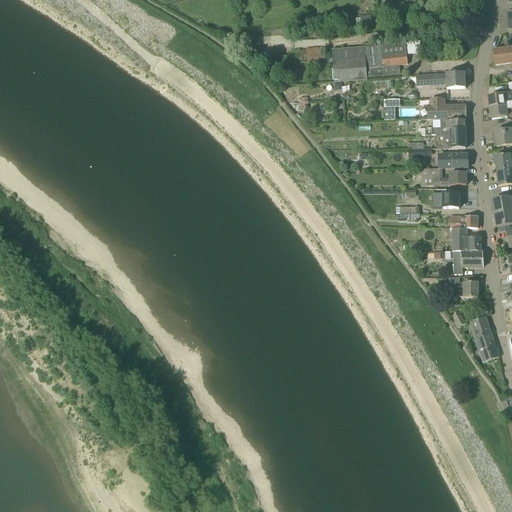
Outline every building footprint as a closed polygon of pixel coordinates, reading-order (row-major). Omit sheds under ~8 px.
[(360,18),(360,19),(347,21),(349,31),(362,29),(362,28),(372,27),(371,16),(360,18)] [(317,29),(318,32),(315,33),(316,38),(319,37),(319,39),(326,38),(325,28),(317,29)] [(362,44),(363,49),(332,52),(334,83),(367,81),(367,79),(386,77),(385,68),(408,65),(407,56),(421,54),(420,42),(369,48),(369,43),(362,44)] [(306,49),(307,66),(320,64),(318,48),(306,49)] [(511,49),(494,52),(496,66),(511,63),(511,49)] [(446,86),(446,90),(465,90),(465,74),(434,75),(415,76),(416,87),(446,86)] [(511,93),(509,94),(488,97),(490,109),(498,108),(498,110),(506,109),(506,111),(511,110),(511,111),(511,93)] [(431,120),(440,120),(446,120),(465,120),(466,120),(466,107),(444,107),(444,99),(431,99),(431,100),(429,100),(430,106),(427,106),(427,120),(431,120)] [(308,103),(308,101),(301,102),(302,103),(301,106),(300,105),(298,111),(306,114),(308,108),(306,107),(308,103)] [(394,121),(394,108),(384,108),(384,121),(394,121)] [(490,109),(491,121),(511,117),(511,111),(511,110),(506,111),(506,109),(498,110),(498,108),(490,109)] [(465,130),(464,122),(446,122),(446,120),(440,120),(440,129),(432,129),(432,136),(436,136),(451,135),(451,130),(465,130)] [(436,150),(442,150),(451,150),(465,150),(465,130),(451,130),(451,135),(436,136),(436,150)] [(511,130),(511,131),(494,133),(497,148),(511,145),(511,130)] [(452,156),(438,156),(439,169),(468,169),(467,156),(452,156)] [(497,172),(511,171),(511,170),(511,156),(510,157),(510,156),(495,158),(497,172)] [(424,170),(421,170),(417,170),(417,178),(421,178),(421,186),(440,187),(466,186),(466,174),(450,174),(450,180),(442,180),(442,170),(424,170)] [(498,187),(511,185),(511,170),(511,171),(497,172),(498,187)] [(458,209),(459,194),(432,194),(431,209),(458,209)] [(511,212),(511,198),(510,199),(492,202),(494,215),(511,212)] [(497,229),(511,226),(511,212),(494,215),(497,229)] [(453,231),(467,230),(478,230),(478,218),(451,219),(451,229),(453,229),(453,231)] [(453,231),(453,253),(463,253),(481,253),(480,239),(469,239),(469,240),(467,240),(467,230),(453,231)] [(483,269),(482,253),(481,253),(463,253),(453,253),(454,276),(462,275),(462,270),(483,269)] [(443,285),(449,285),(449,288),(463,288),(463,299),(478,299),(478,284),(460,284),(460,279),(449,279),(443,279),(443,285)] [(462,316),(454,319),(459,329),(466,325),(462,316)] [(470,323),(472,329),(478,349),(483,364),(499,359),(486,318),(470,323)]
